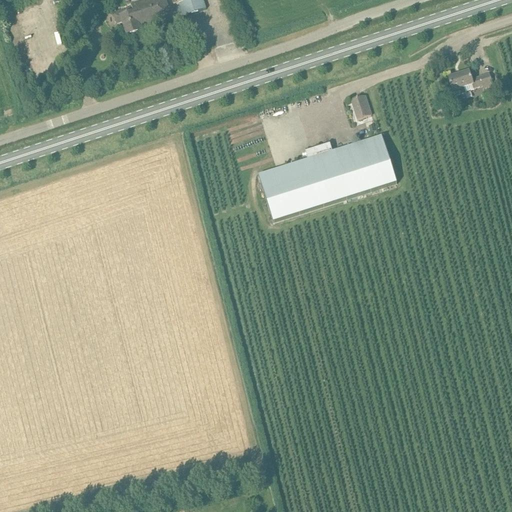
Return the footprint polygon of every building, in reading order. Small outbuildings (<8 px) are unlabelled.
[(163,0),(155,0),(129,9),(130,12),(133,11),(139,30),(164,21),(165,24),(176,21),(176,19),(175,16),(182,14),(183,17),(206,10),(203,0),(191,0),(179,4),(179,6),(169,9),(169,8),(167,9),(163,0)] [(139,30),(133,11),(130,12),(129,9),(125,11),(113,14),(117,25),(123,23),(127,37),(140,32),(139,30)] [(475,90),(484,87),(485,89),(493,87),(489,75),(471,81),(469,73),(449,79),(453,93),(455,97),(475,90)] [(491,105),(491,96),(483,96),(483,105),(491,105)] [(358,121),(371,117),(365,97),(351,102),(358,121)] [(273,225),(397,185),(382,138),(332,153),(330,146),(305,153),(308,161),(258,177),(273,225)]
